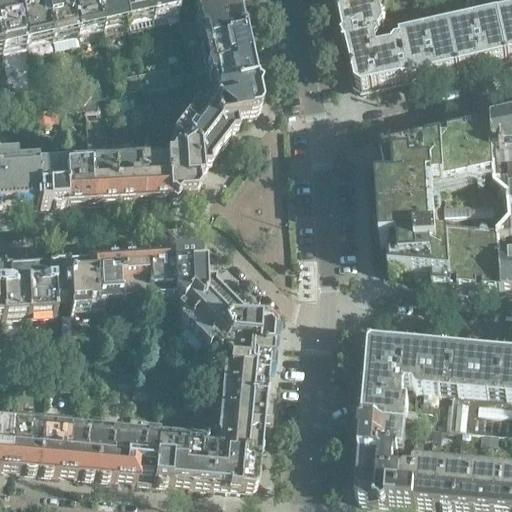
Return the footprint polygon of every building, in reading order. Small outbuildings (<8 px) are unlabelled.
[(76,39),(67,0),(63,0),(42,5),(51,45),(76,39)] [(101,34),(93,0),(67,0),(76,39),(101,34)] [(127,28),(120,0),(93,0),(101,34),(127,28)] [(152,23),(146,0),(120,0),(127,28),(152,23)] [(174,6),(172,0),(146,0),(152,23),(177,17),(174,6)] [(237,21),(239,20),(237,9),(235,9),(232,0),(195,0),(207,51),(242,43),(237,21)] [(393,9),(390,0),(334,0),(338,16),(337,17),(336,17),(336,18),(336,19),(337,20),(339,19),(339,21),(377,13),(393,9)] [(51,45),(42,5),(22,9),(20,9),(18,8),(17,9),(16,9),(16,10),(17,10),(26,50),(51,45)] [(26,50),(17,10),(16,10),(0,14),(0,51),(1,56),(26,50)] [(383,38),(377,13),(339,21),(346,51),(374,45),(379,44),(383,38)] [(511,65),(511,19),(510,20),(511,25),(498,28),(506,66),(511,65)] [(506,66),(498,28),(485,31),(484,26),(463,30),(464,36),(450,39),(458,77),(506,66)] [(458,77),(450,39),(435,42),(434,37),(414,41),(415,46),(401,49),(402,54),(409,88),(458,77)] [(248,68),(244,51),(242,43),(207,51),(211,65),(206,67),(208,77),(248,68)] [(379,94),(372,61),(377,60),(374,45),(346,51),(355,92),(355,93),(356,94),(362,98),(363,98),(379,94)] [(409,88),(402,54),(377,60),(372,61),(379,94),(409,88)] [(253,92),(248,68),(208,77),(210,85),(215,84),(219,100),(253,92)] [(172,92),(168,72),(138,79),(141,96),(172,92)] [(253,92),(219,100),(214,101),(215,106),(212,106),(208,111),(237,134),(240,130),(247,129),(246,125),(256,123),(259,118),(256,100),(253,92)] [(237,134),(208,111),(206,110),(202,114),(198,111),(191,121),(195,124),(189,132),(220,157),(231,142),(235,141),(235,140),(235,137),(237,134)] [(511,126),(491,131),(502,301),(511,302),(511,126)] [(502,301),(491,131),(473,135),(473,131),(465,133),(465,136),(448,140),(448,137),(441,138),(440,142),(422,146),(423,155),(381,164),(385,183),(388,193),(376,193),(380,254),(398,253),(399,263),(393,263),(390,263),(389,282),(431,286),(432,295),(502,302),(502,301)] [(220,157),(189,132),(183,139),(178,136),(172,144),(176,148),(171,154),(174,156),(202,179),(204,178),(208,177),(208,172),(220,157)] [(199,183),(202,179),(174,156),(170,161),(170,163),(164,164),(164,170),(166,207),(193,206),(197,201),(196,192),(200,191),(199,183)] [(40,215),(37,172),(37,169),(18,171),(17,163),(0,164),(0,211),(7,211),(34,210),(34,215),(40,215)] [(166,207),(164,170),(149,171),(149,165),(138,166),(141,209),(166,207)] [(141,209),(138,166),(130,166),(130,172),(115,173),(117,210),(141,209)] [(117,210),(115,173),(99,174),(99,168),(88,169),(91,212),(117,210)] [(91,212),(88,169),(79,170),(79,175),(63,177),(65,213),(91,212)] [(65,213),(63,177),(48,178),(48,172),(37,172),(40,215),(55,214),(57,216),(59,216),(62,214),(65,213)] [(206,291),(202,287),(202,279),(198,279),(197,270),(193,266),(170,267),(172,304),(173,306),(180,314),(206,291)] [(172,304),(170,267),(145,269),(148,312),(157,311),(156,305),(172,304)] [(148,312),(145,269),(119,270),(122,307),(138,306),(138,312),(148,312)] [(122,307),(119,270),(94,272),(97,315),(106,314),(106,308),(122,307)] [(97,315),(94,272),(68,274),(71,314),(88,313),(89,315),(97,315)] [(71,316),(71,314),(68,274),(50,275),(50,277),(10,279),(4,280),(3,278),(2,278),(2,276),(0,276),(1,278),(0,277),(0,330),(61,327),(61,317),(71,316)] [(198,339),(227,313),(212,297),(212,292),(211,291),(207,292),(206,291),(180,314),(177,316),(184,324),(179,329),(185,336),(191,331),(198,339)] [(220,356),(247,333),(244,329),(244,325),(243,324),(238,324),(227,313),(198,339),(205,346),(199,350),(206,358),(211,353),(217,359),(220,356)] [(163,329),(171,322),(165,315),(157,322),(163,329)] [(266,382),(269,344),(266,340),(256,339),(257,335),(249,334),(247,333),(220,356),(228,366),(227,379),(266,382)] [(398,392),(402,353),(376,350),(375,350),(374,350),(373,350),(369,350),(368,354),(368,356),(368,357),(368,358),(362,430),(397,433),(408,433),(408,425),(405,425),(406,408),(403,408),(404,394),(403,393),(398,392)] [(450,398),(454,357),(402,353),(398,392),(403,393),(410,394),(413,399),(439,401),(439,397),(450,398)] [(511,362),(454,357),(450,398),(447,424),(446,437),(511,442),(511,362)] [(100,379),(100,369),(93,368),(92,378),(100,379)] [(108,379),(108,369),(100,369),(100,379),(108,379)] [(151,380),(151,370),(131,369),(131,379),(133,379),(141,380),(151,380)] [(210,379),(209,369),(201,370),(202,379),(210,379)] [(202,379),(201,370),(193,370),(194,379),(202,379)] [(0,393),(7,394),(9,376),(0,376),(0,393)] [(75,388),(75,378),(67,378),(67,388),(75,388)] [(83,388),(83,378),(75,378),(75,388),(83,388)] [(265,395),(266,382),(227,379),(222,378),(220,391),(226,391),(224,407),(263,411),(264,406),(266,404),(266,398),(265,395)] [(133,379),(131,379),(126,379),(125,389),(133,389),(133,379)] [(141,389),(141,380),(133,379),(133,389),(141,389)] [(191,389),(192,379),(184,379),(183,389),(191,389)] [(199,405),(200,397),(190,396),(190,404),(199,405)] [(262,424),(264,421),(265,415),(263,412),(263,411),(224,407),(223,425),(217,425),(216,435),(261,439),(262,424)] [(446,437),(447,424),(436,423),(435,436),(446,437)] [(196,433),(197,425),(188,424),(187,432),(196,433)] [(0,477),(8,478),(13,430),(2,430),(1,436),(0,435),(0,477)] [(37,480),(41,440),(25,438),(25,431),(13,430),(8,478),(23,479),(26,481),(31,482),(34,480),(37,480)] [(395,456),(397,433),(362,430),(360,453),(395,456)] [(152,491),(156,450),(156,447),(157,434),(129,431),(128,441),(123,488),(152,491)] [(196,441),(196,433),(187,432),(186,440),(196,441)] [(66,483),(70,436),(58,434),(57,441),(41,440),(37,480),(40,481),(43,483),(48,483),(51,482),(66,483)] [(260,452),(261,439),(216,435),(215,446),(220,447),(219,458),(224,464),(258,468),(258,464),(260,461),(261,456),(260,452)] [(93,486),(98,445),(81,443),(81,437),(70,436),(66,483),(80,484),(83,486),(89,487),(92,485),(93,486)] [(123,488),(128,441),(116,440),(115,446),(98,445),(93,486),(97,486),(100,488),(105,488),(108,487),(123,488)] [(180,493),(186,446),(171,444),(171,452),(156,450),(152,491),(155,491),(157,493),(163,494),(166,492),(180,493)] [(210,496),(214,458),(211,454),(198,453),(198,449),(197,446),(186,446),(180,493),(210,496)] [(390,476),(391,465),(394,463),(395,456),(360,453),(357,477),(386,479),(390,476)] [(256,496),(258,468),(224,464),(219,458),(214,458),(210,496),(251,500),(256,496)] [(425,511),(429,467),(416,465),(411,469),(411,472),(405,471),(398,477),(394,511),(425,511)] [(453,511),(457,475),(444,474),(444,468),(429,467),(425,511),(453,511)] [(482,511),(486,472),(469,471),(468,476),(457,475),(453,511),(482,511)] [(510,511),(511,509),(511,480),(503,479),(503,474),(486,472),(482,511),(510,511)] [(389,511),(394,511),(398,477),(390,476),(386,479),(357,477),(355,504),(359,509),(378,511),(385,511),(386,511),(389,511)]
